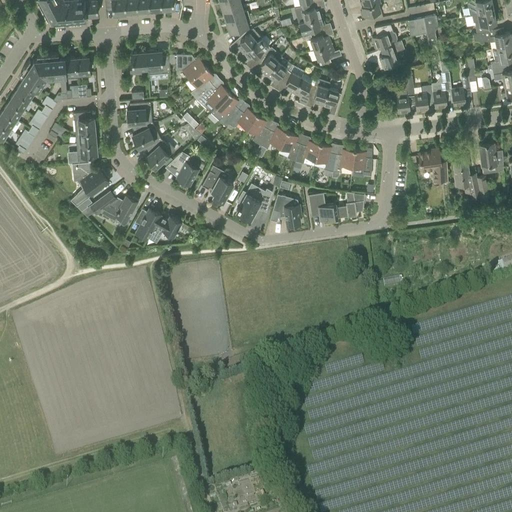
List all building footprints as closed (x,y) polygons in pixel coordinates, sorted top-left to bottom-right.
[(38,1),(38,2),(47,19),(47,18),(50,16),(51,20),(60,19),(60,22),(55,23),(61,23),(72,22),(72,18),(85,17),(83,0),(41,0),(39,2),(38,1)] [(83,0),(85,17),(85,15),(97,14),(96,0),(83,0)] [(125,12),(123,0),(104,0),(105,7),(112,7),(112,13),(125,12)] [(137,11),(135,0),(123,0),(125,12),(137,11)] [(149,10),(148,0),(135,0),(137,11),(149,10)] [(148,0),(149,10),(161,9),(160,0),(148,0)] [(160,0),(161,9),(173,8),(172,0),(160,0)] [(220,0),(219,0),(223,11),(241,5),(239,0),(220,0)] [(466,0),(466,1),(469,14),(471,14),(477,13),(493,9),(490,0),(466,0)] [(377,1),(361,6),(362,10),(360,11),(362,16),(367,15),(367,17),(373,15),(372,13),(380,10),(377,1)] [(311,3),(300,5),(294,7),(298,22),(304,20),(322,15),(320,7),(314,8),(314,6),(312,6),(311,3)] [(241,5),(223,11),(226,21),(249,14),(247,10),(243,11),(241,5)] [(493,9),(477,13),(471,14),(473,22),(474,21),(476,32),(488,30),(492,29),(491,26),(490,26),(489,23),(495,22),(493,9)] [(250,19),(249,14),(226,21),(229,33),(248,27),(246,20),(250,19)] [(435,14),(423,16),(426,32),(433,31),(432,25),(437,24),(435,14)] [(322,15),(304,20),(298,22),(303,36),(310,34),(319,31),(318,28),(320,27),(319,25),(324,23),(322,15)] [(426,32),(423,16),(415,18),(418,33),(426,32)] [(418,33),(415,18),(407,20),(410,35),(418,33)] [(377,35),(372,37),(376,48),(381,46),(396,41),(396,40),(395,39),(396,38),(396,36),(395,33),(394,31),(392,31),(390,23),(374,26),(377,35)] [(241,42),(237,46),(243,52),(261,36),(252,27),(246,30),(238,37),(241,39),(239,40),(241,42)] [(472,39),(490,41),(495,40),(496,47),(511,44),(511,43),(510,31),(494,35),(493,28),(492,29),(488,30),(476,32),(471,33),(472,39)] [(433,31),(426,32),(428,42),(436,40),(434,30),(433,31)] [(319,31),(310,34),(311,38),(310,38),(313,49),(331,42),(328,34),(323,36),(322,34),(320,34),(319,31)] [(261,36),(243,52),(248,59),(252,55),(254,57),(255,56),(258,59),(265,52),(270,47),(261,36)] [(384,54),(379,56),(383,68),(392,64),(399,62),(395,51),(404,47),(401,39),(396,40),(396,41),(381,46),(384,54)] [(331,42),(313,49),(317,59),(319,59),(321,64),(330,61),(328,55),(330,55),(329,52),(334,50),(331,42)] [(494,60),(490,61),(491,63),(491,68),(492,68),(495,67),(501,66),(499,60),(511,57),(511,44),(496,47),(492,48),(494,60)] [(169,62),(169,57),(162,58),(161,50),(153,51),(153,50),(147,50),(147,51),(146,51),(147,67),(147,73),(169,72),(169,62)] [(147,67),(146,51),(131,53),(132,61),(129,61),(130,72),(140,71),(140,68),(147,67)] [(265,52),(258,59),(261,62),(260,63),(262,65),(259,69),(266,74),(277,60),(269,53),(267,54),(265,52)] [(29,59),(20,72),(21,72),(24,74),(21,79),(22,80),(23,79),(38,89),(45,78),(60,77),(61,92),(66,92),(66,89),(65,77),(64,58),(64,56),(51,57),(50,53),(37,54),(37,55),(38,58),(34,59),(29,66),(26,65),(30,59),(29,59)] [(189,78),(206,66),(199,56),(195,59),(191,53),(176,53),(176,69),(183,69),(189,78)] [(277,60),(266,74),(273,80),(276,76),(278,77),(279,76),(282,78),(288,70),(292,64),(281,55),(277,60)] [(88,56),(76,57),(78,76),(90,75),(89,68),(90,68),(90,62),(89,62),(88,56)] [(76,57),(64,58),(65,77),(78,76),(76,57)] [(213,75),(206,66),(189,78),(196,87),(190,91),(196,98),(212,84),(208,79),(213,75)] [(469,81),(475,80),(473,66),(467,67),(469,81)] [(501,66),(495,67),(492,68),(494,78),(502,77),(504,84),(511,82),(511,69),(502,72),(501,66)] [(291,72),(288,70),(282,78),(286,80),(285,82),(287,83),(285,88),(292,92),(301,76),(291,70),(291,72)] [(435,81),(431,82),(431,84),(433,98),(434,107),(447,106),(446,100),(452,99),(451,95),(452,95),(451,88),(450,83),(448,70),(440,71),(441,74),(435,81)] [(301,76),(292,92),(300,96),(303,91),(305,92),(306,91),(310,93),(313,84),(310,82),(312,78),(312,77),(303,72),(301,76)] [(463,86),(451,88),(452,95),(451,95),(452,99),(452,101),(453,105),(465,103),(464,96),(464,94),(470,93),(470,95),(471,95),(469,81),(468,74),(461,75),(462,82),(463,86)] [(406,94),(395,96),(397,112),(410,111),(409,101),(414,100),(413,93),(411,75),(407,75),(407,79),(405,79),(405,82),(406,85),(405,85),(406,94)] [(23,79),(22,80),(16,90),(29,98),(33,91),(37,94),(39,90),(38,89),(23,79)] [(511,82),(504,84),(505,92),(501,93),(502,98),(511,95),(511,82)] [(212,84),(196,98),(203,104),(207,99),(215,106),(229,91),(221,83),(216,88),(212,84)] [(313,84),(310,93),(314,94),(313,96),(315,97),(314,102),(322,105),(328,87),(317,83),(317,85),(313,84)] [(421,92),(413,93),(414,100),(416,110),(428,108),(427,99),(433,98),(431,84),(420,85),(421,92)] [(338,90),(328,87),(322,105),(330,107),(332,102),(334,103),(335,101),(338,102),(341,93),(338,92),(338,90)] [(16,90),(9,100),(22,108),(27,101),(30,104),(32,100),(29,98),(16,90)] [(143,98),(143,90),(131,91),(132,99),(143,98)] [(238,99),(229,91),(215,106),(211,111),(219,118),(218,119),(225,125),(227,122),(238,108),(234,104),(238,99)] [(394,98),(387,99),(388,108),(395,107),(394,98)] [(22,108),(9,100),(3,110),(16,118),(20,111),(23,114),(26,110),(22,108)] [(135,126),(151,120),(150,100),(132,102),(132,108),(127,109),(127,114),(126,114),(126,120),(127,120),(128,123),(134,122),(134,126),(135,126)] [(243,112),(238,108),(227,122),(234,127),(238,122),(247,128),(257,113),(255,112),(247,106),(243,112)] [(16,118),(3,110),(0,114),(0,121),(9,128),(13,122),(17,124),(19,120),(16,118)] [(75,131),(94,129),(93,117),(87,117),(87,110),(73,112),(75,131)] [(186,111),(182,116),(183,116),(187,121),(191,116),(186,111)] [(257,113),(247,128),(256,134),(252,139),(259,144),(268,128),(263,125),(266,120),(258,114),(257,113)] [(151,120),(135,126),(137,132),(132,134),(134,139),(133,140),(136,145),(137,145),(138,147),(143,144),(160,136),(151,120)] [(13,130),(9,128),(0,121),(0,137),(2,139),(7,132),(10,134),(13,130)] [(197,131),(191,125),(188,129),(193,134),(197,131)] [(268,128),(259,144),(267,147),(270,142),(279,146),(287,130),(276,125),(274,131),(268,128)] [(48,132),(55,136),(57,133),(51,128),(48,132)] [(94,129),(75,131),(76,143),(95,141),(94,129)] [(287,130),(279,146),(289,151),(287,156),(295,160),(301,143),(295,141),(298,135),(287,130)] [(160,136),(143,144),(145,148),(146,148),(150,152),(146,156),(150,161),(149,161),(153,166),(154,165),(155,166),(174,149),(169,143),(167,144),(160,136)] [(301,143),(295,160),(303,162),(304,156),(315,159),(320,142),(308,139),(307,145),(301,143)] [(96,153),(95,141),(76,143),(78,161),(91,160),(90,154),(96,153)] [(320,142),(315,159),(325,162),(322,172),(331,174),(332,170),(335,153),(329,151),(331,145),(320,142)] [(497,171),(503,170),(502,149),(494,150),(493,142),(478,144),(481,165),(496,163),(497,171)] [(19,144),(16,148),(23,152),(26,148),(19,144)] [(260,144),(256,151),(262,154),(266,147),(260,144)] [(341,153),(335,153),(332,170),(338,171),(340,171),(341,165),(352,166),(354,149),(342,147),(341,153)] [(365,150),(354,149),(352,166),(362,167),(362,173),(371,174),(371,157),(365,156),(365,150)] [(182,150),(165,166),(167,165),(178,171),(175,177),(189,185),(199,167),(186,160),(189,155),(190,155),(182,150)] [(440,160),(438,150),(418,152),(421,169),(432,168),(433,178),(440,178),(440,182),(448,181),(446,160),(440,160)] [(466,159),(452,161),(454,173),(453,173),(455,183),(464,182),(465,191),(469,190),(472,190),(473,197),(479,195),(480,196),(481,196),(476,177),(476,175),(475,171),(468,173),(466,159)] [(78,162),(72,162),(72,172),(73,172),(78,171),(83,178),(80,180),(91,194),(97,189),(108,182),(109,181),(107,179),(107,178),(108,177),(102,168),(101,169),(98,166),(93,171),(89,166),(89,161),(91,161),(91,160),(78,161),(78,162)] [(301,164),(294,162),(292,170),(299,172),(301,164)] [(209,169),(201,184),(208,188),(209,186),(212,188),(211,190),(214,191),(214,192),(212,195),(214,196),(213,198),(220,202),(221,200),(223,201),(224,200),(226,194),(233,183),(220,175),(221,173),(214,169),(213,171),(209,169)] [(242,171),(237,178),(243,182),(247,174),(242,171)] [(484,174),(476,175),(476,177),(481,196),(488,194),(484,174)] [(281,179),(279,185),(286,187),(288,181),(290,182),(290,181),(281,179)] [(237,207),(236,211),(250,219),(255,210),(257,206),(259,208),(265,210),(271,190),(266,188),(265,190),(251,183),(246,192),(243,190),(237,200),(240,202),(239,205),(238,204),(237,207)] [(116,220),(119,215),(126,219),(123,224),(124,224),(134,207),(135,207),(139,200),(133,196),(132,197),(125,194),(122,201),(116,198),(109,189),(90,204),(97,213),(100,211),(116,220)] [(325,191),(308,193),(311,215),(319,214),(320,220),(337,217),(347,215),(356,214),(356,210),(362,209),(362,210),(364,199),(364,193),(364,192),(363,192),(363,193),(353,192),(353,191),(354,191),(353,191),(349,190),(346,190),(346,191),(352,191),(353,197),(347,198),(347,201),(345,201),(346,204),(336,206),(335,203),(325,204),(323,192),(326,191),(325,191)] [(92,202),(84,191),(79,195),(77,192),(70,199),(82,210),(87,206),(92,202)] [(285,215),(286,225),(300,223),(299,215),(301,214),(299,203),(292,204),(291,199),(284,197),(285,195),(277,193),(272,208),(279,210),(280,216),(285,215)] [(149,207),(135,231),(147,238),(151,231),(158,236),(162,229),(173,235),(181,222),(169,215),(167,219),(160,215),(160,214),(149,207)] [(121,244),(127,247),(130,241),(124,238),(121,244)] [(511,267),(511,257),(502,261),(505,270),(511,267)] [(248,352),(241,355),(245,365),(252,362),(248,352)]
